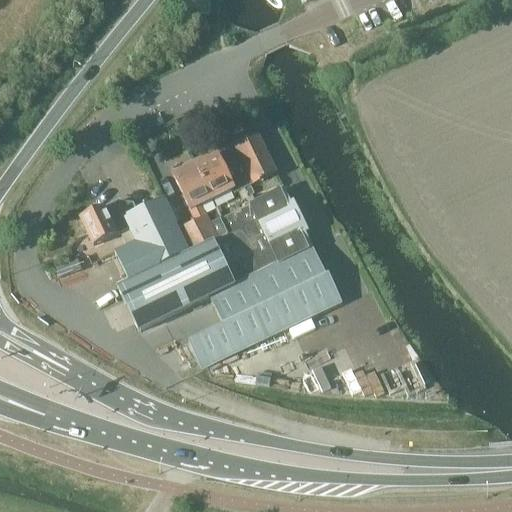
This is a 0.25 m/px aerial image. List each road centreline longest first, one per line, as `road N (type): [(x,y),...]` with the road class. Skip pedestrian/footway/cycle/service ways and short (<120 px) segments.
road 1 (residential): [(172,381),(52,308),(31,286),(23,244),(108,123),(302,27)]
road 2 (secondary): [(71,424),(249,470),(449,482),(501,471)]
road 3 (secondary): [(501,471),(302,448),(191,425),(87,379)]
road 4 (primary): [(0,192),(146,0)]
